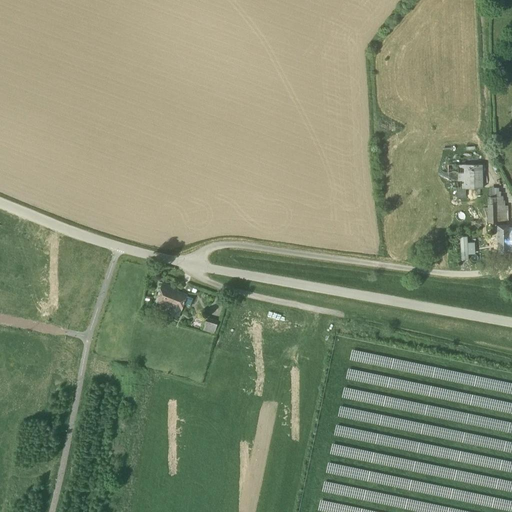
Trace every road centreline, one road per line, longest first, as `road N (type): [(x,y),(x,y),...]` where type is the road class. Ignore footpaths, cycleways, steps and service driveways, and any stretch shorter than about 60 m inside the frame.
road 1 (unclassified): [(511,267),(438,273),(236,245),(210,246),(190,264)]
road 2 (unclassified): [(190,264),(511,322)]
road 3 (unclassified): [(0,204),(132,252),(190,264)]
road 4 (unclassified): [(190,264),(194,274),(236,291),(337,314)]
